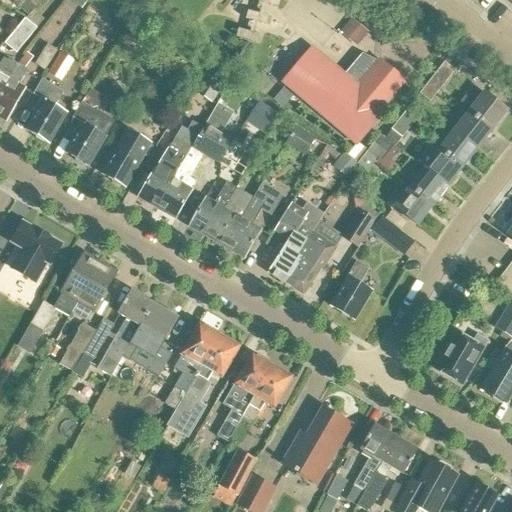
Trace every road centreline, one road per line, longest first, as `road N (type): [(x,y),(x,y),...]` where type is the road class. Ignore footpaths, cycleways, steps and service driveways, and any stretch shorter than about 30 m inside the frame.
road 1 (tertiary): [(373,375),(0,160)]
road 2 (residential): [(511,161),(440,258),(373,375)]
road 3 (tertiary): [(511,455),(373,375)]
